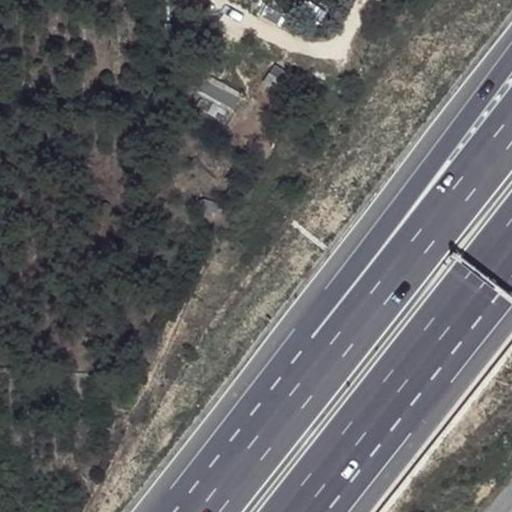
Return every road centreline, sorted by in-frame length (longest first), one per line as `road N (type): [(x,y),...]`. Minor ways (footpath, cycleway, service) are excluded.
road 1 (motorway): [(511,54),(329,297),(289,404)]
road 2 (motorway): [(511,124),(289,404)]
road 3 (motorway): [(300,511),(511,244)]
road 4 (motorway): [(289,404),(204,511)]
